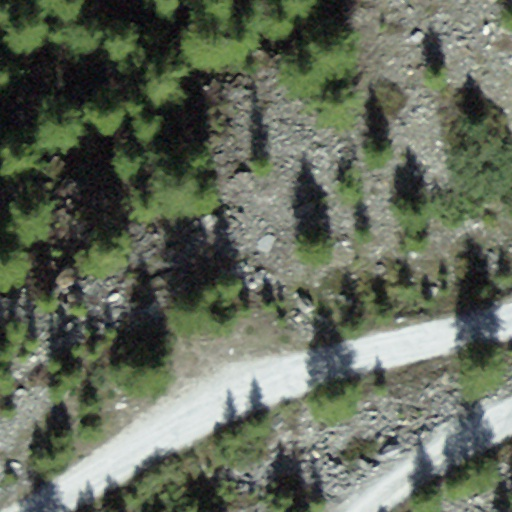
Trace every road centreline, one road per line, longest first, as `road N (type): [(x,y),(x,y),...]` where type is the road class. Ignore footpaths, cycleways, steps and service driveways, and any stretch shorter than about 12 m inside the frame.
road 1 (track): [(511,314),(244,388),(29,511)]
road 2 (track): [(511,437),(414,490),(394,511)]
